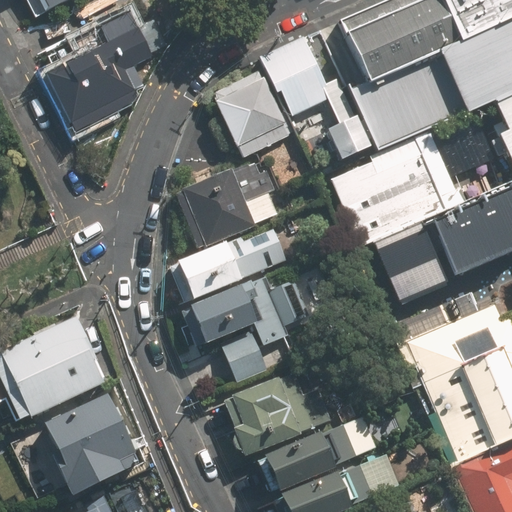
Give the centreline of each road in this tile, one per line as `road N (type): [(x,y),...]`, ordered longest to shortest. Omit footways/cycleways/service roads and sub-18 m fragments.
road 1 (residential): [(266,20),(205,55),(180,89),(153,156),(129,260)]
road 2 (residential): [(129,260),(136,325),(214,511)]
road 3 (residential): [(30,114),(85,225),(129,260)]
